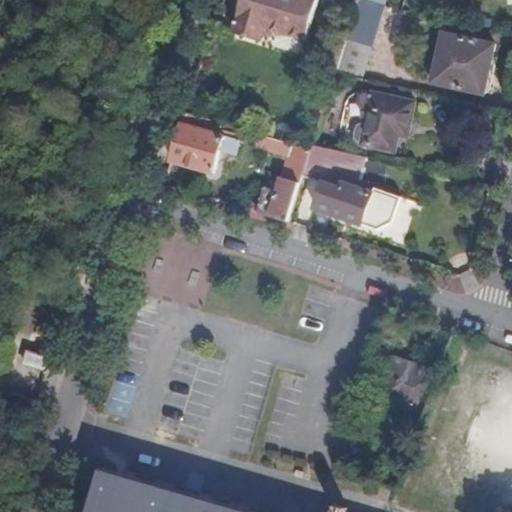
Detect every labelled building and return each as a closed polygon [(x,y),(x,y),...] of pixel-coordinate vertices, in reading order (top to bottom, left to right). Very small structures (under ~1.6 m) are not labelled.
[(321,0),(245,0),(236,35),(265,43),(269,29),(310,41),(321,0)] [(359,0),(359,3),(382,10),(384,0),(359,0)] [(359,3),(339,70),(337,77),(362,83),(385,10),(382,10),(359,3)] [(483,80),(490,81),(497,49),(446,37),(435,86),(479,96),(483,80)] [(486,97),(490,81),(483,80),(479,96),(486,97)] [(396,154),(400,138),(402,129),(411,130),(417,106),(374,97),(375,98),(364,96),(356,97),(349,102),(346,109),(342,128),(348,130),(346,137),(356,139),(356,141),(360,147),(396,154)] [(206,123),(187,117),(173,165),(216,177),(223,155),(239,160),(243,144),(227,140),(227,136),(213,131),(212,135),(204,133),(206,123)] [(402,129),(400,138),(409,140),(411,130),(402,129)] [(305,180),(313,154),(264,140),(260,152),(291,162),(281,195),(268,191),(262,210),(252,206),(250,214),(291,226),(305,180)] [(366,160),(315,149),(313,154),(305,180),(326,187),(319,212),(346,221),(349,216),(366,221),(365,228),(382,233),(395,226),(403,200),(378,192),(377,189),(372,187),(370,195),(357,191),(359,183),(366,160)] [(372,187),(359,183),(357,191),(370,195),(372,187)] [(349,216),(346,221),(365,228),(366,221),(349,216)] [(201,309),(213,275),(204,272),(211,251),(165,235),(146,291),(201,309)] [(49,376),(53,363),(30,356),(26,369),(49,376)] [(427,417),(441,379),(398,363),(384,401),(427,417)] [(105,412),(127,418),(136,386),(114,380),(105,412)] [(0,414),(0,416),(34,427),(41,405),(6,395),(0,414)] [(237,511),(105,474),(94,511),(237,511)]
